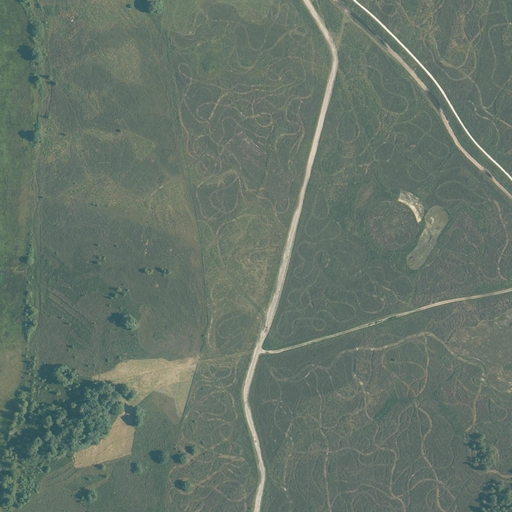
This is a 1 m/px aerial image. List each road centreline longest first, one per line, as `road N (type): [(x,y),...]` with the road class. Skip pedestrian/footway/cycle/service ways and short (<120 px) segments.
road 1 (track): [(257,511),(263,474),(247,382),(334,61),(304,0)]
road 2 (track): [(333,0),(419,81),(461,149),(511,198)]
road 3 (track): [(511,290),(257,352)]
